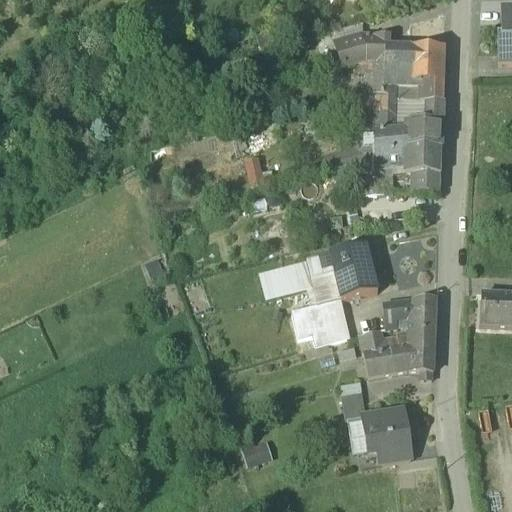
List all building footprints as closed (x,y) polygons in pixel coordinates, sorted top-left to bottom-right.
[(511,13),(500,14),(501,41),(497,41),(498,70),(511,69),(511,13)] [(361,40),(330,48),(336,74),(365,66),(366,45),(360,45),(361,40)] [(388,41),(361,40),(360,45),(366,45),(365,66),(384,66),(410,67),(411,52),(388,51),(388,41)] [(443,53),(411,52),(410,67),(410,76),(409,87),(442,89),(443,53)] [(384,66),(365,66),(365,75),(384,75),(384,66)] [(410,67),(384,66),(384,75),(391,76),(410,76),(410,67)] [(384,75),(365,75),(365,85),(367,85),(367,84),(391,85),(391,76),(384,75)] [(391,85),(367,84),(367,90),(367,98),(375,99),(396,104),(397,85),(391,85)] [(396,104),(375,99),(374,126),(395,126),(396,104)] [(441,108),(426,107),(425,117),(441,117),(441,108)] [(395,126),(374,126),(373,139),(406,134),(406,126),(395,126)] [(441,127),(406,126),(406,134),(405,152),(440,153),(441,127)] [(406,134),(373,139),(372,156),(405,152),(406,134)] [(405,152),(372,156),(372,173),(389,172),(405,170),(405,152)] [(440,153),(405,152),(405,170),(404,178),(439,179),(440,153)] [(247,187),(261,186),(259,162),(245,163),(247,187)] [(389,172),(372,173),(375,200),(391,199),(389,172)] [(365,251),(329,260),(305,266),(312,295),(316,310),(340,304),(340,307),(376,298),(365,251)] [(266,306),(312,295),(305,266),(259,276),(266,306)] [(190,291),(196,313),(206,311),(200,289),(190,291)] [(511,305),(511,300),(480,299),(479,331),(511,333),(511,305)] [(340,307),(340,304),(316,310),(289,316),(298,355),(349,342),(340,307)] [(435,304),(412,305),(411,323),(411,324),(411,336),(408,336),(408,353),(433,352),(435,304)] [(412,305),(382,309),(384,336),(396,333),(395,325),(411,323),(412,305)] [(379,336),(359,341),(363,356),(383,352),(379,336)] [(363,356),(362,356),(367,382),(407,375),(408,353),(384,357),(383,352),(363,356)] [(433,352),(408,353),(407,375),(421,375),(420,383),(430,384),(431,376),(432,376),(433,352)] [(360,386),(341,388),(345,420),(363,418),(360,386)] [(401,416),(362,422),(368,458),(380,456),(405,452),(407,451),(401,416)] [(245,470),(272,465),(268,446),(241,451),(245,470)] [(405,452),(380,456),(382,470),(408,465),(405,452)]
